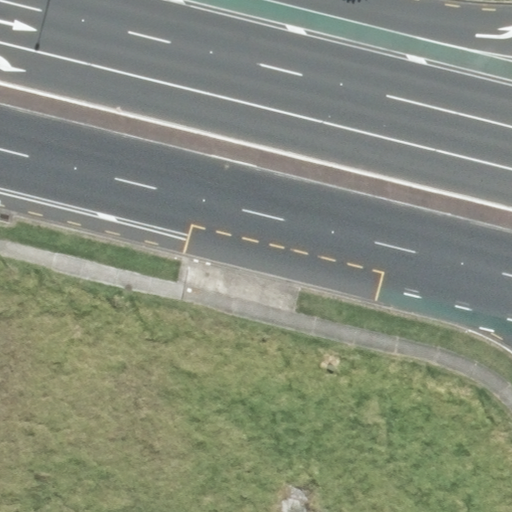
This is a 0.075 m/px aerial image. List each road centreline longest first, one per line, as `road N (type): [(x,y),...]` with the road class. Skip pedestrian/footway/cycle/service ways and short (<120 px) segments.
road 1 (secondary): [(511,262),(0,131)]
road 2 (secondary): [(275,24),(511,86)]
road 3 (secondary): [(275,24),(511,35)]
